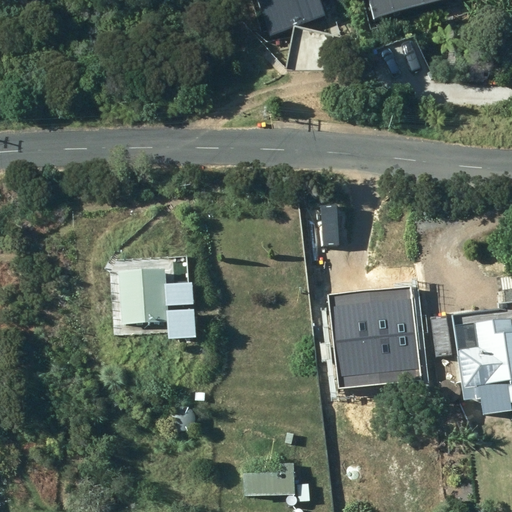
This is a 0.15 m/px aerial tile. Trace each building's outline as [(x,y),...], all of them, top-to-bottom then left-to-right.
[(452,11),(449,0),(365,0),(374,31),(452,11)] [(319,252),(306,252),(306,300),(319,300),(319,252)] [(118,271),(121,325),(167,323),(167,303),(185,302),(184,281),(165,281),(165,269),(118,271)] [(460,352),(466,389),(475,388),(477,400),(500,396),(501,405),(511,403),(511,317),(476,323),(480,349),(460,352)] [(97,427),(88,425),(86,435),(95,437),(97,427)] [(244,497),(295,496),(295,463),(277,463),(277,474),(243,474),(244,497)]
